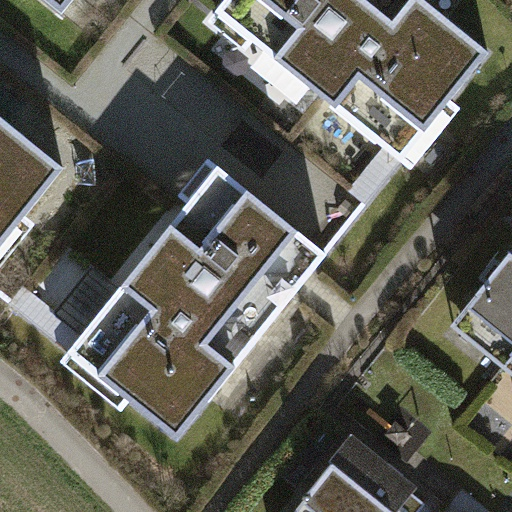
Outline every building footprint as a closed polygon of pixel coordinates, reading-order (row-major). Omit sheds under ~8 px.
[(67,0),(44,0),(59,11),(67,0)] [(486,56),(416,0),(233,0),(218,19),(400,163),(486,56)] [(0,240),(60,167),(0,118),(0,240)] [(332,256),(226,171),(195,209),(76,355),(182,441),(302,293),(332,256)] [(511,244),(452,317),(511,366),(511,244)] [(389,511),(412,484),(340,425),(269,510),(272,511),(389,511)]
